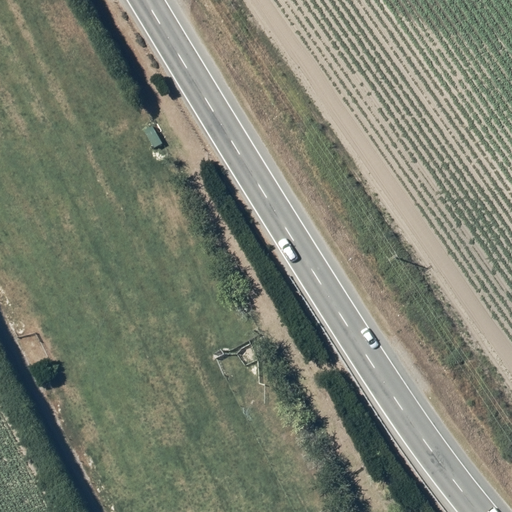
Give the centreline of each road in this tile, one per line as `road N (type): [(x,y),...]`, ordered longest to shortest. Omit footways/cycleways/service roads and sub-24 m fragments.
road 1 (secondary): [(136,0),(313,302),(463,511)]
road 2 (unknown): [(103,511),(0,305)]
